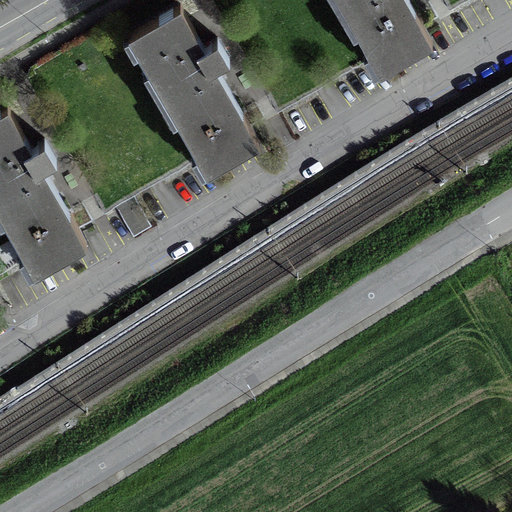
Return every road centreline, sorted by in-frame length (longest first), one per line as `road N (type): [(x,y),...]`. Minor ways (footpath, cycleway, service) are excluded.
road 1 (residential): [(511,36),(0,349)]
road 2 (residential): [(19,511),(511,211)]
